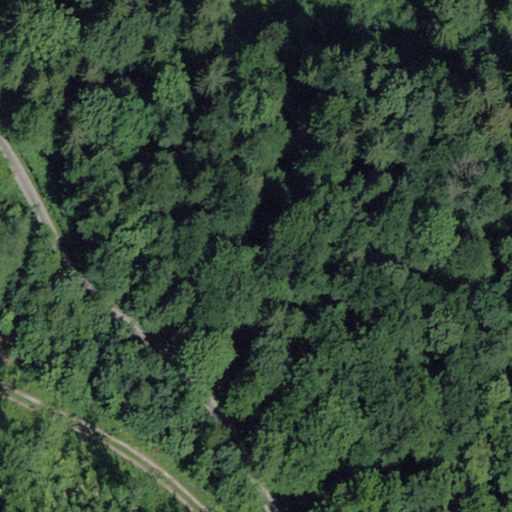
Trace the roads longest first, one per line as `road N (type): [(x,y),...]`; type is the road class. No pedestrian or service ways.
road 1 (track): [(0,142),(87,294),(192,381),(230,429),(274,511)]
road 2 (track): [(199,511),(118,443),(0,389)]
